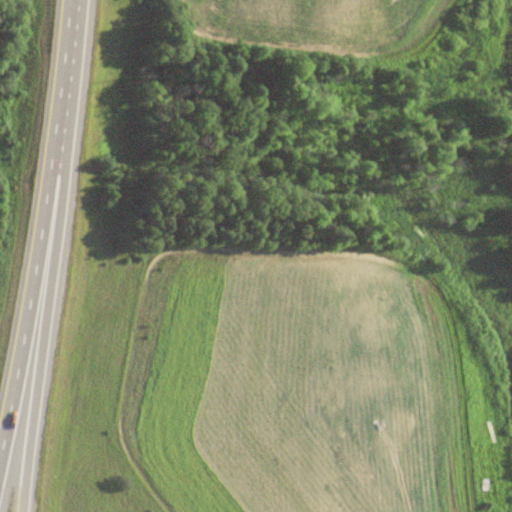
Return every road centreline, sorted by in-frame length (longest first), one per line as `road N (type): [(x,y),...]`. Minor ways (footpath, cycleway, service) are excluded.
road 1 (motorway): [(0,443),(33,269),(65,0)]
road 2 (motorway): [(19,511),(60,192),(56,111)]
